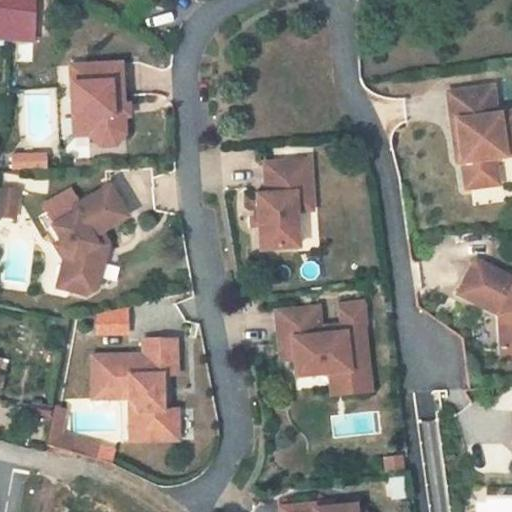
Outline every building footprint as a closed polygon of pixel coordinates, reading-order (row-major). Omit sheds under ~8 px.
[(88,116),(89,134),(100,144),(115,143),(124,132),(124,114),(123,103),(121,62),(71,64),(73,117),(88,116)] [(494,158),(505,157),(502,134),(511,133),(511,111),(497,113),(494,85),(449,90),(456,161),(462,161),(464,188),(497,185),(494,158)] [(88,116),(73,117),(74,135),(89,134),(88,116)] [(511,133),(502,134),(505,157),(511,156),(511,133)] [(91,155),(125,155),(125,144),(91,145),(91,155)] [(45,167),(44,150),(9,152),(10,170),(45,167)] [(258,225),(260,247),(297,245),(295,210),(300,209),(299,191),(311,191),(309,159),(264,161),(266,192),(256,193),(258,215),(258,225)] [(126,215),(109,185),(73,206),(76,211),(53,225),(62,240),(72,258),(64,288),(86,293),(96,287),(103,262),(96,252),(98,246),(107,241),(100,230),(126,215)] [(0,215),(3,216),(5,202),(15,203),(17,189),(0,187),(0,215)] [(311,191),(299,191),(300,209),(312,209),(311,191)] [(5,202),(3,216),(13,217),(15,203),(5,202)] [(258,215),(250,216),(251,225),(258,225),(258,215)] [(62,240),(55,244),(64,259),(57,286),(64,288),(72,258),(62,240)] [(96,252),(103,262),(108,243),(107,241),(98,246),(96,252)] [(459,289),(491,308),(497,296),(506,301),(499,313),(501,353),(511,352),(511,275),(478,257),(459,289)] [(497,296),(491,308),(499,313),(506,301),(497,296)] [(293,359),(295,375),(329,372),(346,370),(347,377),(368,375),(363,332),(344,334),(343,332),(320,334),(317,304),(274,309),(279,350),(292,349),(293,359)] [(129,398),(137,410),(138,441),(178,440),(177,408),(168,408),(162,408),(161,374),(167,374),(176,374),(175,338),(142,339),(142,354),(91,355),(93,399),(129,398)] [(292,349),(279,350),(280,360),(293,359),(292,349)] [(346,370),(329,372),(331,394),(369,390),(368,375),(347,377),(346,370)] [(129,398),(130,441),(138,441),(137,410),(129,398)] [(59,418),(60,408),(39,405),(38,415),(59,418)] [(401,452),(381,455),(383,471),(404,468),(401,452)] [(402,499),(403,475),(387,475),(387,498),(402,499)] [(281,507),(281,511),(363,511),(361,510),(356,510),(345,511),(345,506),(335,507),(335,502),(281,507)]
